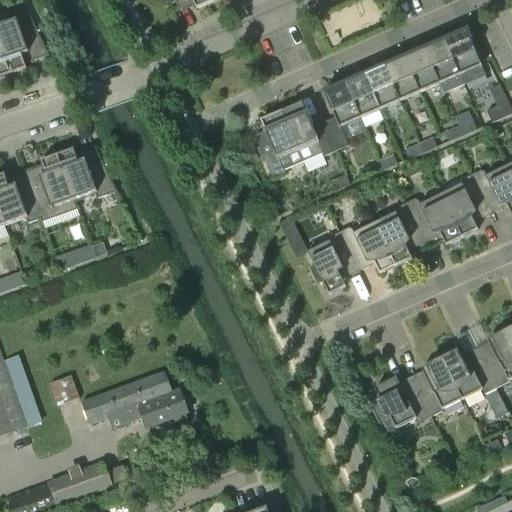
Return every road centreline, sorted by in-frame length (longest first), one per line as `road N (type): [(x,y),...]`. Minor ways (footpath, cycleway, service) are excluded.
road 1 (residential): [(189,128),(484,0)]
road 2 (residential): [(0,129),(161,72),(281,17)]
road 3 (residential): [(299,345),(511,252)]
